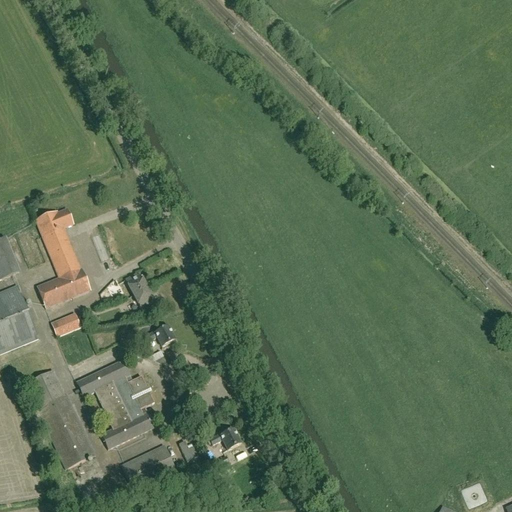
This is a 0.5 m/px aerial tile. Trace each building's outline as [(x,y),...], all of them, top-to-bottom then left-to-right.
[(80,272),(63,231),(73,227),(67,211),(57,215),(57,214),(35,223),(59,281),(37,290),(45,311),(90,293),(81,271),(80,272)] [(105,259),(111,257),(101,235),(95,237),(105,259)] [(0,282),(19,275),(5,241),(0,242),(0,282)] [(125,282),(133,297),(142,312),(148,309),(147,306),(154,302),(147,290),(142,281),(141,281),(138,277),(133,280),(132,279),(125,282)] [(16,288),(0,294),(0,356),(38,341),(16,288)] [(75,316),(51,325),(57,339),(80,330),(75,316)] [(175,342),(168,329),(155,335),(154,333),(145,338),(147,344),(156,339),(161,349),(175,342)] [(154,405),(141,379),(132,383),(129,378),(130,377),(123,362),(76,385),(83,400),(94,394),(112,432),(101,437),(108,452),(155,430),(148,415),(147,415),(144,410),(154,405)] [(53,373),(25,386),(65,472),(95,458),(67,398),(65,399),(53,373)] [(240,446),(233,431),(220,438),(220,436),(209,441),(212,447),(222,442),(227,452),(240,446)] [(121,468),(134,494),(176,474),(164,448),(121,468)] [(225,459),(212,465),(215,472),(229,466),(225,459)]
